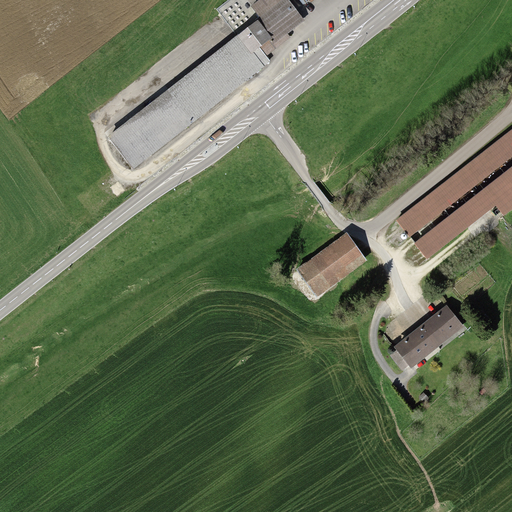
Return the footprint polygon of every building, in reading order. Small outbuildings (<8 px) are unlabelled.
[(249,35),(266,57),(305,27),(283,0),(267,0),(253,11),(263,24),(249,35)] [(249,35),(111,140),(132,168),(270,62),(266,57),(249,35)] [(511,205),(511,130),(392,223),(421,261),(491,208),(498,217),(511,205)] [(346,238),(297,274),(316,299),(365,264),(346,238)] [(448,310),(396,350),(410,369),(463,329),(448,310)]
